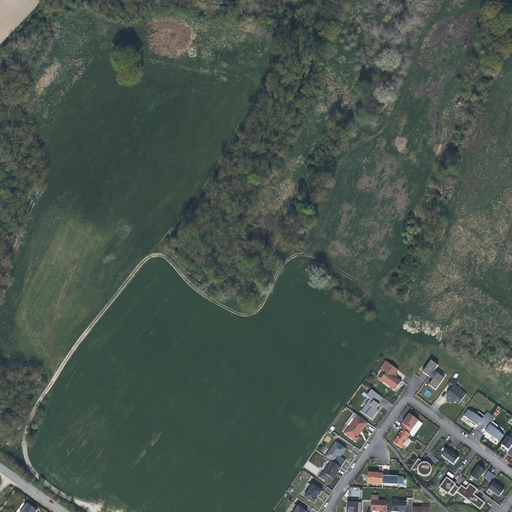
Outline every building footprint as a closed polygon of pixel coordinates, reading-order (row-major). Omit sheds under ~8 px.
[(430,377),(435,371),(439,365),(432,360),(423,372),(430,377)] [(386,373),(381,380),(396,390),(402,382),(397,379),(395,377),(396,376),(397,375),(396,374),(398,370),(386,362),(383,366),(387,368),(384,371),(386,373)] [(435,371),(430,377),(432,378),(434,379),(429,385),(436,390),(445,378),(435,371)] [(459,404),(466,392),(454,385),(457,381),(451,378),(447,385),(450,387),(443,398),(453,404),(454,402),(459,404)] [(371,399),(379,403),(383,397),(373,390),(368,396),(371,399)] [(380,405),(379,403),(371,399),(369,402),(369,403),(377,409),(379,407),(380,405)] [(377,409),(369,403),(366,407),(365,407),(362,411),(373,419),(379,410),(377,409)] [(472,421),(477,414),(473,411),(469,408),(465,414),(468,417),(468,418),(472,421)] [(477,414),(472,421),(471,422),(473,424),(475,426),(476,424),(478,425),(480,422),(485,416),(479,411),(477,414)] [(488,412),(485,416),(480,422),(484,424),(491,414),(488,412)] [(400,427),(403,429),(409,433),(419,420),(410,414),(405,420),(400,427)] [(488,428),(493,421),(496,417),(491,414),(484,424),(488,428)] [(368,423),(357,415),(344,433),(356,442),(359,437),(358,436),(357,436),(364,426),(365,427),(368,423)] [(493,421),(488,428),(485,431),(487,432),(486,434),(488,435),(490,437),(491,435),(495,438),(496,438),(499,441),(504,435),(500,432),(496,428),(498,426),(493,421)] [(411,434),(409,433),(403,429),(400,433),(396,438),(404,444),(411,434)] [(506,447),(508,449),(511,444),(511,438),(508,436),(502,444),(506,447)] [(336,441),(326,456),(332,460),(334,462),(339,456),(340,454),(341,455),(346,448),(336,441)] [(442,455),(454,464),(459,458),(452,452),(447,449),(442,455)] [(419,458),(410,470),(418,470),(418,471),(419,473),(421,475),(423,476),(425,476),(427,476),(428,475),(430,473),(431,472),(432,471),(432,469),(432,467),(431,465),(430,463),(429,463),(428,464),(421,460),(419,458)] [(339,470),(341,467),(334,462),(332,460),(331,462),(324,472),(332,478),(333,479),(336,474),(335,473),(338,470),(339,470)] [(485,470),(478,465),(475,470),(470,476),(477,481),(485,470)] [(495,476),(488,471),(483,478),(490,483),(495,476)] [(329,483),(332,478),(324,472),(323,472),(320,476),(329,483)] [(383,484),(383,475),(383,473),(376,473),(368,472),(368,483),(383,484)] [(390,475),(383,475),(383,484),(399,484),(399,475),(390,475)] [(449,493),(455,485),(456,484),(452,481),(447,477),(440,487),(449,493)] [(494,482),(488,489),(494,493),(499,497),(504,490),(494,482)] [(322,490),(312,484),(304,496),(313,502),(316,498),(316,497),(317,495),(318,494),(319,494),(322,490)] [(481,508),(485,502),(474,494),(476,492),(478,489),(470,484),(466,489),(461,485),(459,488),(457,492),(467,499),(467,498),(481,508)] [(455,485),(449,493),(453,496),(457,492),(459,488),(455,485)] [(400,511),(399,511),(403,511),(405,511),(406,501),(399,501),(397,498),(394,498),(392,500),(391,511),(397,511),(400,511)] [(467,499),(480,509),(481,508),(467,498),(467,499)] [(387,511),(388,501),(378,500),(372,500),(371,500),(371,510),(378,511),(378,510),(383,510),(383,511),(387,511)] [(361,511),(362,502),(348,501),(347,511),(361,511)]
